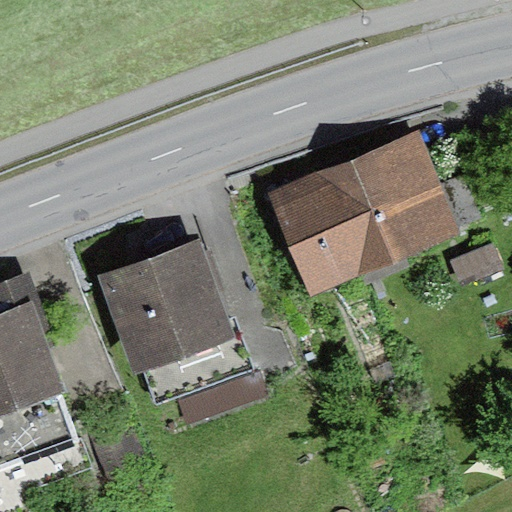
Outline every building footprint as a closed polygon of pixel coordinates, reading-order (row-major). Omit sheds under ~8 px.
[(417,119),(315,163),(357,263),(482,211),(466,172),(444,181),(417,119)] [(316,161),(269,181),(312,282),(357,263),(315,163),(316,161)] [(201,225),(101,264),(155,401),(254,362),(201,225)] [(490,239),(450,253),(458,276),(498,262),(490,239)] [(0,461),(78,432),(58,379),(69,375),(29,269),(0,279),(0,461)] [(111,410),(87,420),(113,485),(151,471),(132,424),(119,429),(111,410)]
